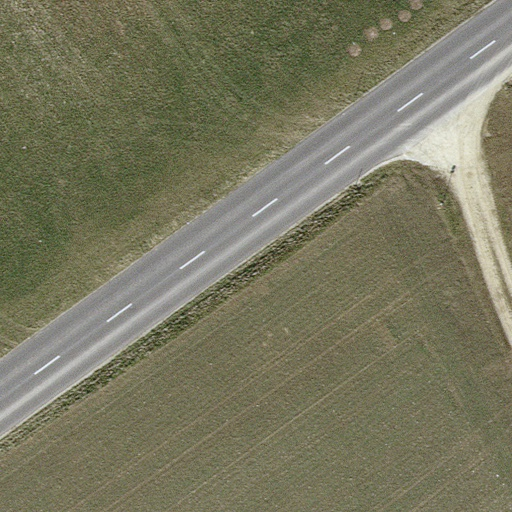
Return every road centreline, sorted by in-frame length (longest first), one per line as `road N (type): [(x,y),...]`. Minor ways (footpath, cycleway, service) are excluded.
road 1 (tertiary): [(511,32),(0,404)]
road 2 (track): [(511,290),(492,238),(461,68)]
